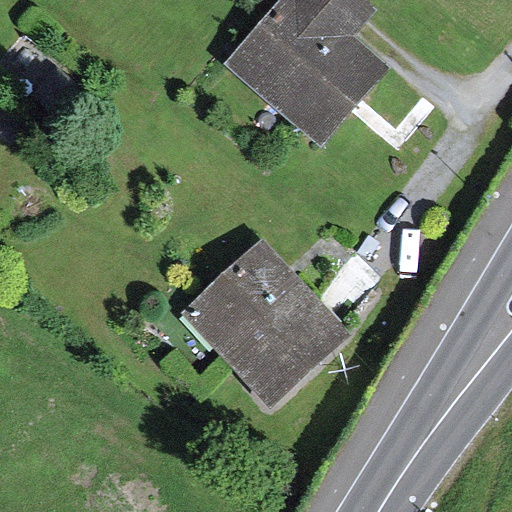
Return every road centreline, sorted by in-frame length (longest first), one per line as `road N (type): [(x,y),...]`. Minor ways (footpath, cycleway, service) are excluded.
road 1 (primary): [(511,279),(362,511)]
road 2 (residential): [(511,68),(397,228)]
